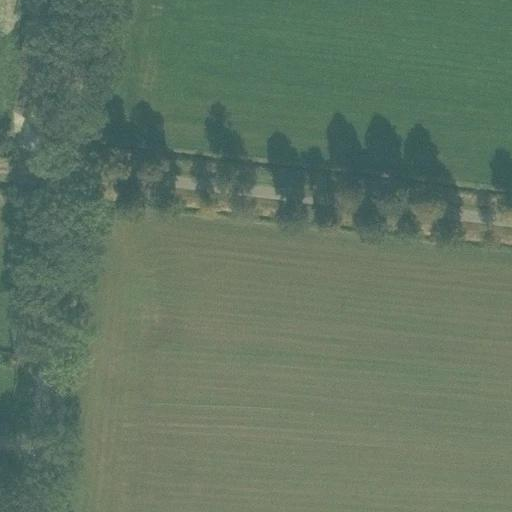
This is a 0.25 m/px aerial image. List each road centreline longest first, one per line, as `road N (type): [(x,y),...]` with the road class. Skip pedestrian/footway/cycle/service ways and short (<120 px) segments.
road 1 (unclassified): [(511,244),(51,196)]
road 2 (unclassified): [(17,511),(51,196)]
road 3 (unclassified): [(51,196),(71,0)]
